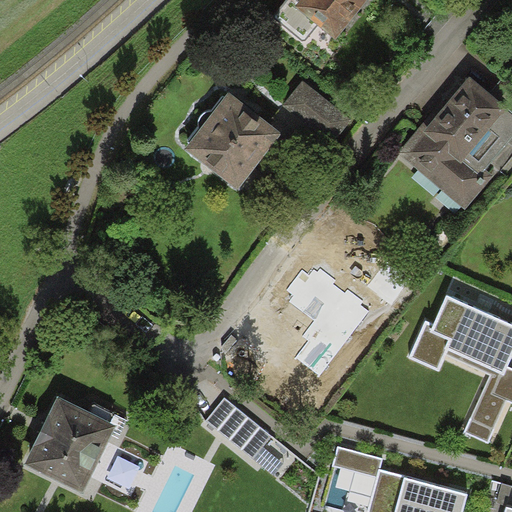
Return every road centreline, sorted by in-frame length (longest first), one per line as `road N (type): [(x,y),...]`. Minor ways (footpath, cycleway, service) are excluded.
road 1 (residential): [(177,356),(485,0)]
road 2 (residential): [(511,478),(324,428),(303,449),(177,356)]
road 3 (residential): [(0,385),(56,257),(177,356)]
road 4 (unclassified): [(0,122),(98,49),(146,0)]
